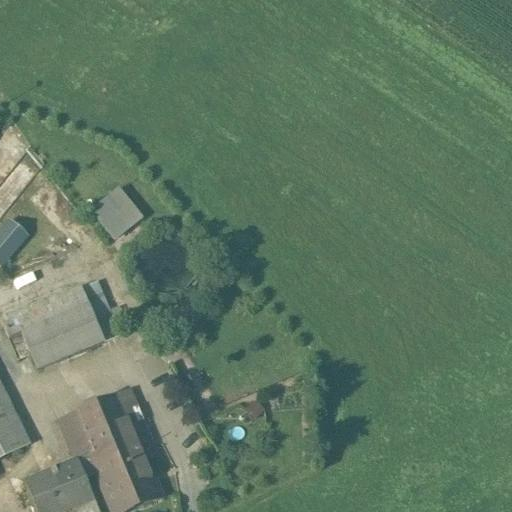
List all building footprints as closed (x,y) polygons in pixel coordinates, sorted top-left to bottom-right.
[(90,212),(115,243),(145,218),(120,188),(90,212)] [(10,224),(0,235),(0,268),(26,238),(10,224)] [(179,242),(167,240),(156,242),(147,249),(141,258),(139,270),(142,282),(149,291),(159,297),(170,300),(181,297),(190,291),(196,281),(198,270),(195,258),(189,248),(179,242)] [(118,339),(96,285),(81,291),(104,345),(118,339)] [(81,291),(13,321),(30,359),(36,374),(104,345),(81,291)] [(30,359),(13,321),(1,326),(17,364),(30,359)] [(167,374),(159,379),(164,387),(172,382),(167,374)] [(0,476),(4,474),(0,465),(0,462),(28,448),(0,391),(0,476)] [(152,449),(130,394),(119,398),(142,454),(152,449)] [(142,454),(119,398),(72,419),(91,465),(110,511),(135,511),(161,501),(142,454)] [(91,465),(72,419),(58,425),(74,463),(77,462),(80,470),(91,465)] [(74,463),(23,485),(34,511),(97,511),(80,470),(77,462),(74,463)]
